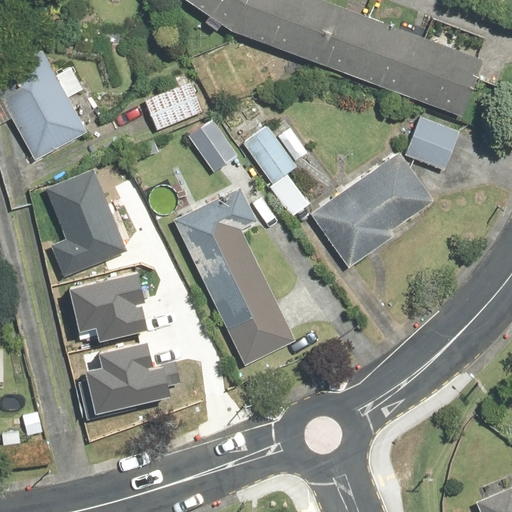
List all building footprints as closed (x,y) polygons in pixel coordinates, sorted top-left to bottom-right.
[(489,61),(332,0),(194,0),(229,22),(468,115),(489,61)] [(45,43),(0,66),(0,122),(16,115),(39,159),(92,132),(45,43)] [(196,75),(147,95),(159,125),(208,104),(196,75)] [(469,124),(423,109),(408,152),(454,168),(469,124)] [(215,113),(190,130),(217,169),(242,152),(215,113)] [(274,119),(247,137),(276,180),(303,163),(274,119)] [(402,149),(314,208),(347,257),(435,198),(402,149)] [(44,239),(55,270),(117,248),(90,169),(46,185),(63,232),(44,239)] [(255,178),(176,218),(248,363),(302,336),(249,230),(275,217),(255,178)] [(0,358),(5,359),(8,238),(0,238),(0,358)] [(69,292),(77,330),(93,326),(97,341),(151,329),(139,276),(69,292)] [(89,364),(96,402),(165,389),(155,338),(104,347),(106,361),(89,364)] [(511,511),(511,476),(470,494),(477,511),(511,511)]
